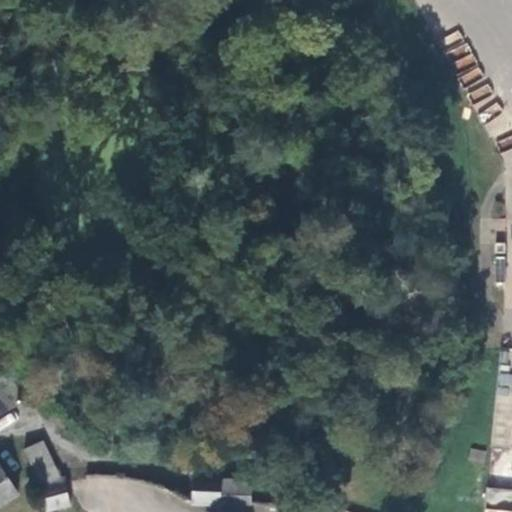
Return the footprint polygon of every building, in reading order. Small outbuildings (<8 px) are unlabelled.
[(0,418),(24,403),(6,375),(0,378),(0,418)] [(26,450),(42,486),(52,482),(63,479),(44,441),(26,450)] [(0,467),(0,509),(19,497),(0,467)] [(64,484),(41,490),(46,511),(54,511),(70,508),(64,484)] [(192,488),(191,505),(220,508),(221,505),(252,505),(250,490),(192,488)]
